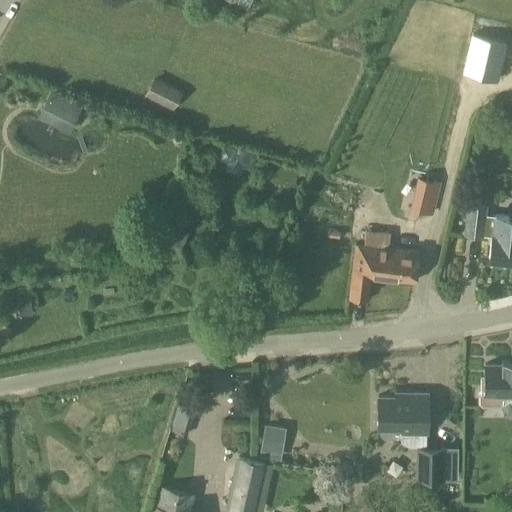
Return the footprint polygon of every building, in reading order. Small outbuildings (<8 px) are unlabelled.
[(378,143),(439,159),(478,9),(469,6),(471,0),(434,0),(420,59),(401,54),(378,143)] [(472,34),(464,72),(497,80),(506,41),(472,34)] [(145,94),(173,109),(183,90),(155,75),(145,94)] [(47,90),(37,117),(69,129),(80,102),(47,90)] [(489,257),(511,259),(511,215),(495,213),(495,214),(484,213),(485,203),(469,201),(466,232),(482,234),(482,233),(492,234),(489,257)] [(415,281),(419,253),(356,245),(349,297),(367,300),(370,275),(415,281)] [(511,359),(502,360),(502,364),(485,364),(484,387),(483,387),(479,391),(479,401),(483,404),(501,404),(504,401),(504,393),(511,392),(511,359)] [(408,443),(418,443),(427,443),(428,393),(411,392),(411,396),(378,396),(377,426),(381,427),(381,433),(385,436),(395,436),(399,433),(399,427),(402,427),(402,439),(408,443)] [(186,433),(194,405),(178,400),(169,428),(186,433)] [(262,421),(259,451),(281,453),(284,424),(262,421)] [(446,444),(427,443),(418,443),(418,475),(446,476),(446,444)] [(256,511),(266,462),(237,456),(227,505),(256,511)] [(186,511),(192,492),(166,486),(159,511),(186,511)]
